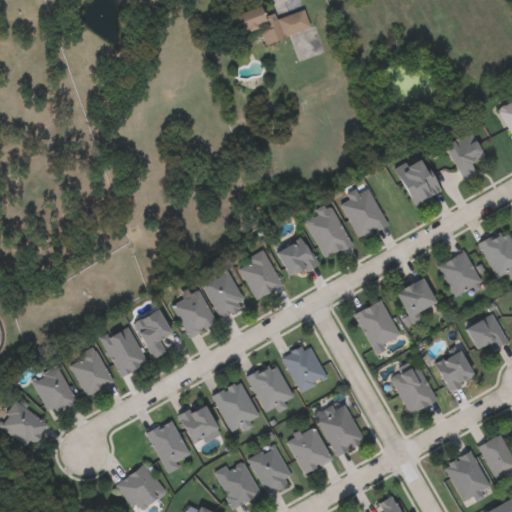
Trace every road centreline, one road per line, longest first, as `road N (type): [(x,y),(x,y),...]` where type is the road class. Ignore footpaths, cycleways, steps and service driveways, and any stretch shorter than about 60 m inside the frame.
road 1 (residential): [(80,458),(100,424),(511,190)]
road 2 (residential): [(313,303),(430,511)]
road 3 (residential): [(398,459),(511,391)]
